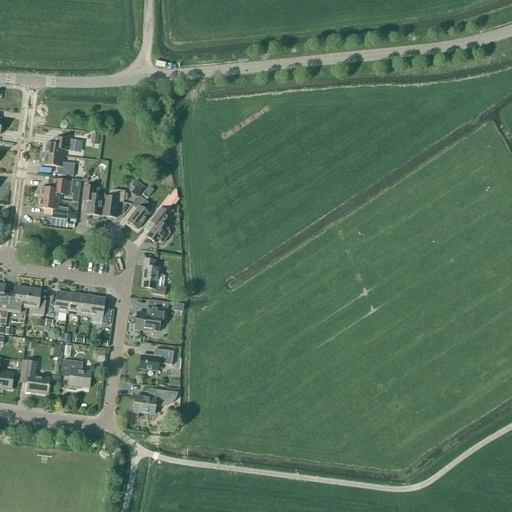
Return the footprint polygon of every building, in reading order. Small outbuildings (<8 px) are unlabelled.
[(90,145),(97,146),(98,135),(91,134),(90,145)] [(46,144),(44,155),(63,157),(64,151),(74,153),(75,142),(54,139),(53,145),(46,144)] [(62,163),(63,157),(44,155),(43,166),(57,168),(56,176),(73,178),(74,165),(62,163)] [(52,190),(40,188),(39,199),(58,201),(59,195),(68,196),(70,183),(53,180),(52,190)] [(84,187),(82,201),(88,202),(86,215),(99,217),(102,197),(95,196),(96,188),(84,187)] [(151,193),(146,189),(141,196),(146,200),(151,193)] [(156,225),(146,237),(156,245),(158,243),(160,244),(162,244),(168,237),(168,234),(166,233),(168,230),(163,225),(170,216),(169,215),(173,211),(169,208),(177,197),(176,190),(175,189),(161,208),(151,221),(156,225)] [(117,203),(123,204),(125,192),(113,190),(112,198),(105,197),(102,217),(116,219),(117,203)] [(149,204),(139,197),(132,206),(136,210),(127,222),(137,231),(149,215),(144,210),(149,204)] [(57,208),(58,201),(39,199),(37,209),(52,211),(51,219),(66,221),(68,209),(57,208)] [(73,223),(66,222),(66,221),(51,219),(50,226),(66,228),(66,227),(73,228),(73,223)] [(144,268),(142,288),(151,289),(150,294),(164,296),(165,288),(162,288),(164,277),(161,275),(157,276),(158,269),(153,269),(154,261),(144,260),(143,268),(144,268)] [(6,320),(10,291),(4,290),(5,286),(0,285),(0,317),(1,319),(6,319),(6,320)] [(20,308),(26,309),(29,289),(17,287),(16,292),(10,291),(6,320),(7,320),(8,312),(20,314),(20,308)] [(39,301),(41,291),(29,289),(26,309),(32,310),(31,315),(43,317),(45,302),(39,301)] [(54,313),(66,314),(69,294),(57,293),(55,303),(49,302),(47,317),(54,318),(54,313)] [(66,314),(78,316),(81,296),(69,294),(66,314)] [(78,316),(90,317),(93,298),(81,296),(78,316)] [(105,299),(93,298),(90,317),(102,319),(101,325),(107,326),(109,310),(103,310),(105,299)] [(137,313),(135,330),(151,333),(152,331),(159,332),(160,321),(166,321),(167,310),(168,304),(157,302),(156,308),(148,307),(147,315),(137,313)] [(52,321),(44,319),(43,327),(51,329),(52,321)] [(74,343),(82,344),(83,336),(75,335),(74,343)] [(63,356),(70,357),(71,348),(64,346),(63,356)] [(158,372),(159,365),(171,366),(172,353),(154,350),(153,358),(141,357),(139,370),(158,372)] [(91,373),(81,372),(82,364),(63,361),(60,377),(70,378),(68,388),(76,389),(76,387),(89,389),(91,373)] [(26,393),(48,395),(50,380),(34,377),(35,364),(23,362),(20,384),(27,385),(26,393)] [(0,389),(11,391),(13,375),(0,373),(0,389)] [(154,391),(154,393),(148,392),(147,399),(135,397),(133,413),(154,416),(155,407),(160,407),(160,406),(161,406),(163,406),(165,406),(166,405),(168,404),(169,404),(171,403),(172,401),(173,400),(174,399),(175,397),(175,396),(176,394),(177,394),(154,391)]
